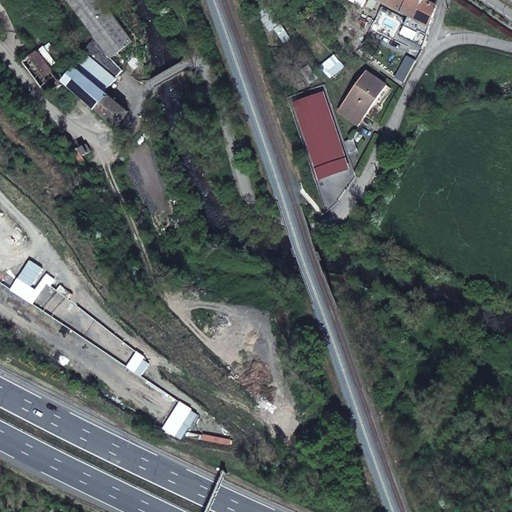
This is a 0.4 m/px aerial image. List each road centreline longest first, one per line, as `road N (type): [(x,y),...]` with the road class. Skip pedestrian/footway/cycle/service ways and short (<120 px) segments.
road 1 (unclassified): [(203,56),(240,175),(262,210),(285,230),(322,230),(354,201),(438,45),(460,38),(511,45)]
road 2 (unclassified): [(303,415),(166,300),(140,255),(101,140)]
road 3 (motorway): [(248,511),(0,390)]
road 4 (motorway): [(0,435),(158,511)]
road 5 (unclassified): [(0,58),(63,124),(101,140)]
